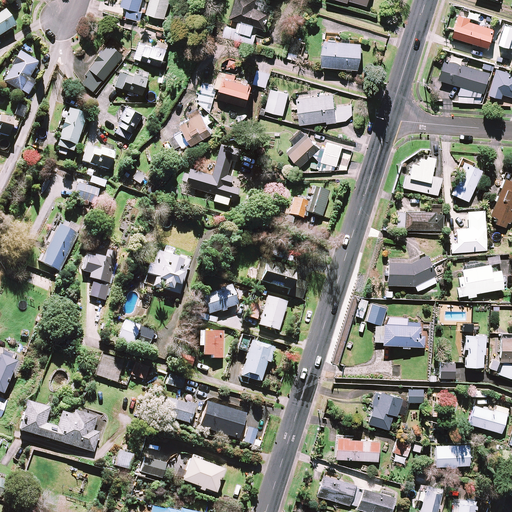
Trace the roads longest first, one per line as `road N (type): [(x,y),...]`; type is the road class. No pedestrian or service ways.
road 1 (tertiary): [(266,511),(388,117)]
road 2 (residential): [(511,129),(388,117)]
road 3 (tertiary): [(388,117),(425,0)]
